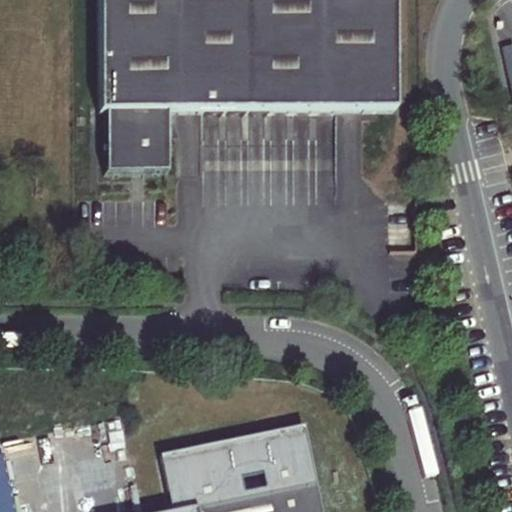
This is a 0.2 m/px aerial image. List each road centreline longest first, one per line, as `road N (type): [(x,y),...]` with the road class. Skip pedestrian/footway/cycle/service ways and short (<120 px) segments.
road 1 (unclassified): [(416,511),(386,410),(366,376),(341,358),(269,342),(0,334)]
road 2 (unknown): [(202,239),(280,246),(330,235),(347,212),(345,122)]
